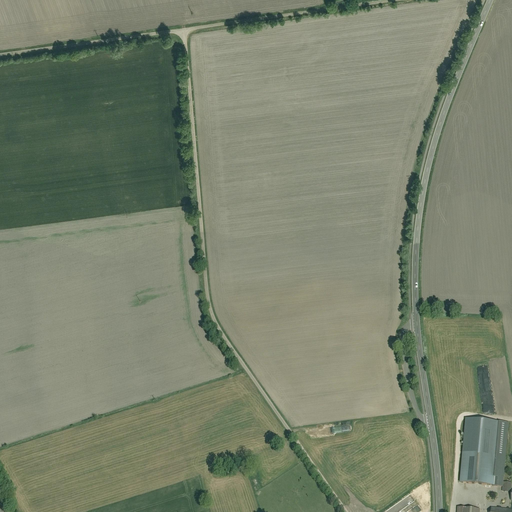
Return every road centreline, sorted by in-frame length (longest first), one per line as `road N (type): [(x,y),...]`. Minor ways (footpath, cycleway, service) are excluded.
road 1 (residential): [(347,511),(211,312),(184,30)]
road 2 (tertiary): [(416,321),(421,192),(437,126),(489,0)]
road 3 (residential): [(393,0),(184,30)]
road 4 (residential): [(184,30),(0,55)]
